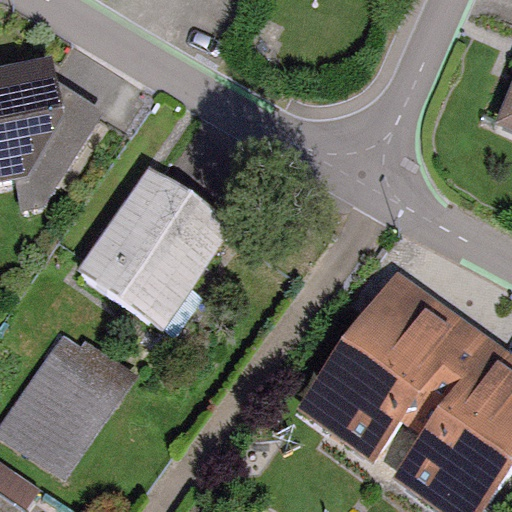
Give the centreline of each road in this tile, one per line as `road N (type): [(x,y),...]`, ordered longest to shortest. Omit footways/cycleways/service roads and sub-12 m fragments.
road 1 (residential): [(48,0),(315,156),(367,171)]
road 2 (residential): [(451,0),(395,128),(367,171)]
road 3 (residential): [(367,171),(404,207),(511,265)]
